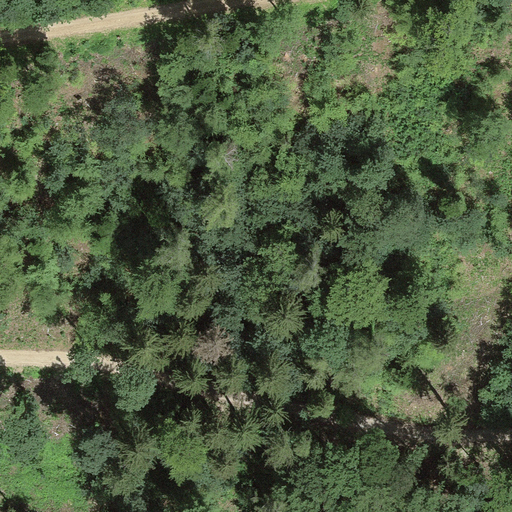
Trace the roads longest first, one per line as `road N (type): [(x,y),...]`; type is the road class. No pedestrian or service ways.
road 1 (track): [(0,360),(94,363),(219,385),(368,426),(511,434)]
road 2 (track): [(0,35),(272,0)]
